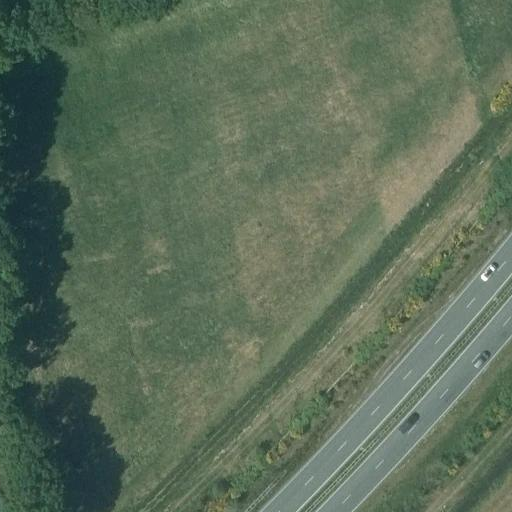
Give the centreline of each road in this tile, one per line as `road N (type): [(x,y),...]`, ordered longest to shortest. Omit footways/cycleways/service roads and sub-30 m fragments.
road 1 (trunk): [(511,254),(275,511)]
road 2 (trunk): [(330,511),(511,314)]
